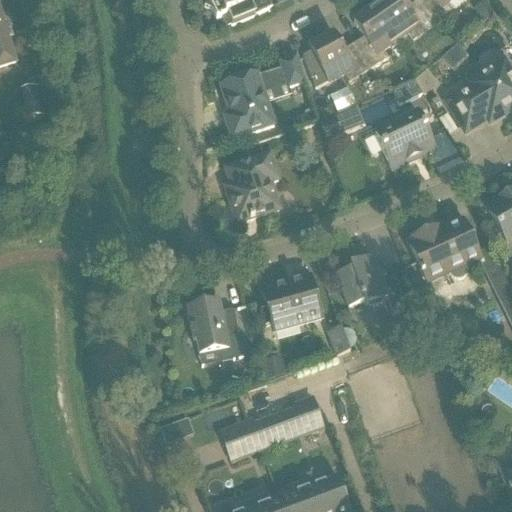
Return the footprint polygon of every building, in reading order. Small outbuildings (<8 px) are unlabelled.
[(204,0),(205,1),(203,9),(211,12),(215,22),(220,20),(225,30),(254,19),(272,10),(269,4),(268,0),(204,0)] [(382,1),(372,8),(396,44),(406,37),(412,44),(434,28),(415,3),(405,11),(397,0),(389,0),(384,4),(382,1)] [(419,0),(415,3),(434,28),(452,14),(465,3),(462,0),(419,0)] [(482,3),(472,11),(483,24),(492,15),(482,3)] [(368,74),(388,61),(383,53),(396,44),(372,8),(362,15),(363,18),(352,25),(363,40),(352,47),(368,74)] [(0,69),(15,65),(7,40),(11,39),(6,24),(3,25),(0,16),(0,69)] [(311,54),(302,59),(315,92),(328,85),(343,77),(348,86),(368,74),(352,47),(341,54),(332,38),(321,44),(319,40),(307,47),(309,50),(311,54)] [(297,60),(279,65),(281,71),(285,81),(288,90),(305,84),(297,60)] [(488,126),(511,111),(511,77),(503,63),(464,87),(467,91),(445,105),(464,135),(486,122),(488,126)] [(231,85),(220,89),(227,111),(229,110),(232,117),(229,118),(224,120),(231,142),(273,128),(260,89),(280,83),(276,72),(257,79),(256,77),(245,81),(244,78),(230,82),(231,85)] [(422,99),(434,91),(434,89),(424,75),(413,84),(422,98),(422,99)] [(413,84),(391,94),(398,108),(422,98),(413,84)] [(31,104),(23,106),(26,120),(42,117),(36,88),(28,90),(31,104)] [(327,106),(316,110),(320,121),(331,116),(327,106)] [(391,174),(434,154),(415,112),(390,124),(393,129),(374,138),(391,174)] [(326,142),(340,137),(334,120),(319,125),(326,142)] [(236,227),(279,213),(270,185),(278,183),(269,157),(225,172),(230,188),(224,190),(236,227)] [(511,194),(490,207),(491,209),(484,213),(505,248),(511,244),(511,194)] [(479,260),(462,224),(432,238),(430,234),(407,244),(425,285),(447,275),(449,277),(450,280),(454,282),(457,282),(462,281),(464,279),(466,275),(467,272),(465,267),(479,260)] [(377,272),(372,259),(349,267),(350,271),(335,277),(347,311),(363,305),(364,308),(367,307),(368,308),(372,309),(379,307),(382,303),(381,301),(386,300),(392,318),(406,313),(389,267),(377,272)] [(511,298),(501,276),(488,283),(506,321),(511,318),(511,298)] [(320,321),(309,281),(308,281),(309,284),(294,288),(287,287),(261,294),(266,310),(259,312),(264,330),(271,328),(273,335),(320,321)] [(209,307),(186,311),(192,342),(195,342),(198,358),(218,354),(221,365),(242,361),(236,332),(232,312),(221,315),(219,305),(209,307)] [(336,359),(349,355),(340,330),(327,335),(336,359)] [(267,382),(285,377),(280,359),(262,364),(267,382)] [(233,461),(329,434),(320,403),(224,430),(233,461)] [(473,433),(479,423),(469,416),(463,426),(473,433)] [(170,447),(194,436),(188,422),(164,432),(170,447)] [(511,467),(511,468),(501,474),(511,503),(511,467)] [(293,495),(277,501),(281,511),(348,511),(347,509),(336,479),(323,483),(321,477),(305,483),(308,489),(293,495)] [(281,511),(277,501),(269,504),(257,508),(255,501),(234,509),(235,511),(281,511)]
